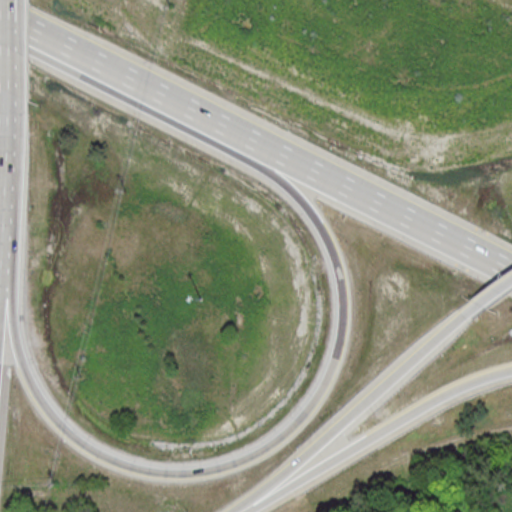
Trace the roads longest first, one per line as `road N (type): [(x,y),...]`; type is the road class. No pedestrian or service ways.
road 1 (motorway): [(0,21),(308,199),(336,250),(346,290),(335,368),(297,426),(265,452),(232,464),(146,468),(94,449),(36,392),(19,346),(1,201)]
road 2 (motorway): [(0,16),(511,268)]
road 3 (motorway): [(238,511),(480,305)]
road 4 (motorway): [(240,511),(442,397),(511,370)]
road 5 (track): [(511,430),(403,457),(313,511)]
